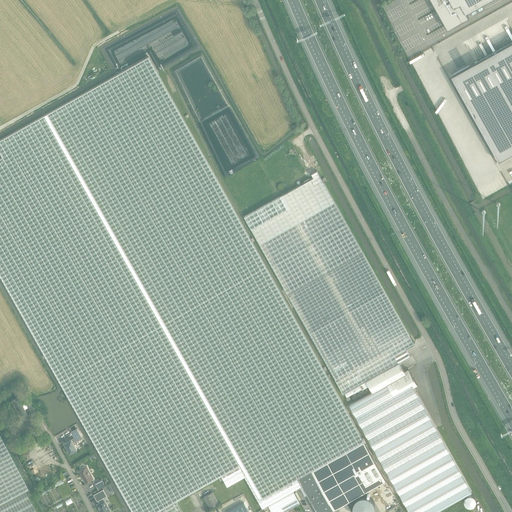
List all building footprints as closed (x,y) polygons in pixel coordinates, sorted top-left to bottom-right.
[(431,0),(448,29),(469,17),(466,12),(488,0),(431,0)] [(511,41),(451,75),(499,160),(511,153),(511,41)] [(334,511),(333,510),(343,505),(386,481),(359,432),(193,136),(148,58),(126,71),(104,83),(84,94),(48,114),(15,133),(0,141),(0,152),(3,158),(0,159),(0,274),(64,388),(89,432),(104,459),(133,511),(156,511),(182,511),(176,501),(194,491),(221,475),(227,486),(236,481),(245,476),(262,507),(293,490),(302,485),(316,511),(334,511)] [(317,171),(312,174),(314,177),(251,213),(246,216),(346,391),(360,384),(367,380),(370,385),(373,391),(352,402),(416,511),(434,511),(471,491),(413,387),(421,383),(412,367),(401,373),(396,364),(407,358),(403,351),(415,345),(317,171)] [(367,380),(360,384),(363,389),(370,385),(367,380)] [(19,427),(32,420),(29,414),(28,415),(18,396),(11,399),(21,418),(16,421),(19,427)] [(77,429),(71,432),(74,438),(80,435),(77,429)] [(28,490),(0,436),(0,511),(35,511),(25,492),(28,490)] [(71,439),(69,440),(69,439),(66,441),(66,442),(64,443),(65,447),(66,446),(70,453),(72,452),(72,453),(76,451),(75,451),(77,450),(71,439)] [(94,480),(87,467),(86,467),(85,467),(83,468),(83,469),(79,471),(86,482),(91,479),(92,480),(94,480)] [(104,486),(102,481),(95,484),(98,490),(99,490),(98,489),(104,486)] [(101,511),(111,511),(104,500),(103,498),(107,496),(103,490),(94,495),(97,501),(98,501),(99,503),(97,504),(101,511)] [(210,508),(218,503),(213,492),(205,497),(210,508)] [(293,492),(268,506),(271,511),(285,511),(299,504),(293,492)] [(464,500),(464,501),(464,502),(465,502),(465,503),(466,504),(467,505),(468,505),(469,506),(470,506),(471,506),(472,506),(472,505),(473,505),(474,504),(475,503),(476,502),(476,501),(476,500),(476,499),(476,498),(476,497),(475,497),(475,496),(474,495),(473,495),(473,494),(472,494),(471,494),(470,494),(469,494),(468,494),(467,495),(466,495),(466,496),(465,496),(465,497),(464,498),(464,499),(464,500)] [(353,508),(353,510),(353,511),(373,511),(374,511),(375,509),(375,507),(374,505),(374,503),(373,501),(372,500),(370,499),(369,498),(367,497),(365,496),(363,496),(361,497),(359,497),(358,498),(356,499),(355,501),(354,502),(353,504),(353,506),(353,508)] [(250,511),(248,508),(245,503),(227,511),(250,511)]
